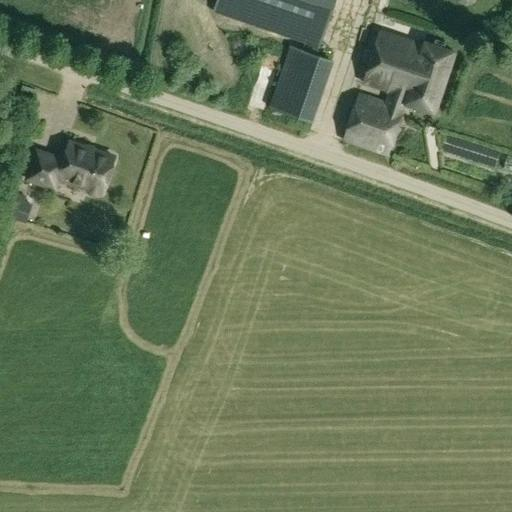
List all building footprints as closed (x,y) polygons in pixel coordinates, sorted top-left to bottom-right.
[(320,47),(335,0),(217,0),(214,11),(320,47)] [(434,113),(455,52),(426,42),(425,47),(381,32),(363,83),(391,92),(387,105),(359,95),(344,139),(388,154),(406,103),(434,113)] [(309,121),(329,61),(291,48),(271,109),(288,115),(285,124),(306,131),(309,121)] [(36,152),(26,180),(44,186),(47,178),(56,182),(57,179),(87,189),(89,193),(92,196),(96,196),(99,194),(102,194),(114,158),(68,143),(62,161),(36,152)] [(511,167),(511,147),(504,145),(498,163),(511,167)] [(37,201),(52,204),(55,190),(39,187),(37,201)] [(0,209),(22,214),(25,201),(0,196),(0,209)]
